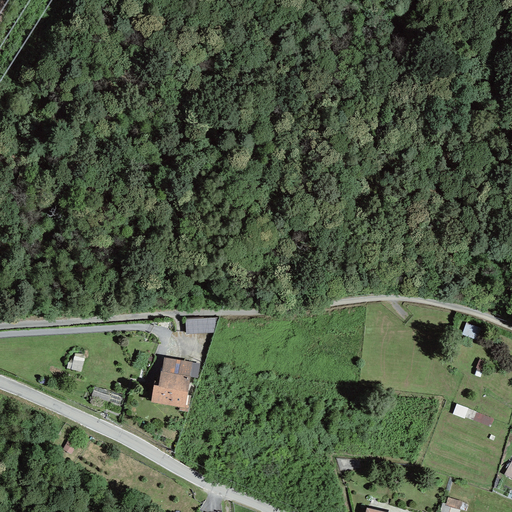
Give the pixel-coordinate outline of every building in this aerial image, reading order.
[(214,318),(184,319),(185,333),(214,332),(214,318)] [(478,334),(479,325),(466,323),(465,332),(478,334)] [(71,362),(68,361),(66,368),(80,371),(83,359),(72,357),(71,362)] [(194,363),(163,357),(160,376),(156,375),(152,401),(187,406),(194,363)] [(108,403),(111,393),(95,388),(92,398),(108,403)] [(495,417),(457,403),(452,414),(464,419),(465,417),(491,427),(495,417)] [(446,504),(442,502),(438,511),(459,511),(460,510),(462,503),(462,502),(448,497),(446,504)]
